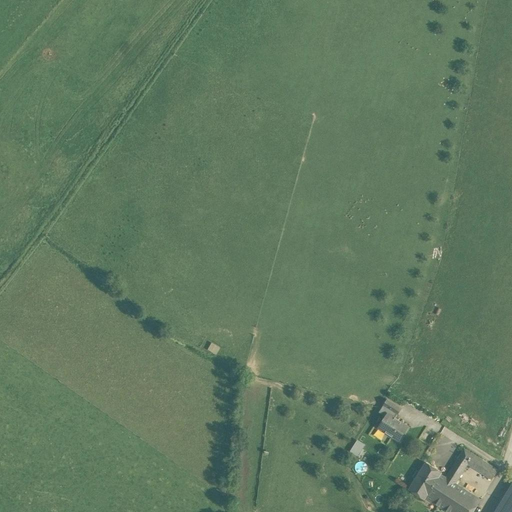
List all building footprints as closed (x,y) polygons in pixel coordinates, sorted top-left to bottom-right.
[(212,342),(208,350),(216,355),(221,347),(212,342)] [(388,413),(396,417),(402,408),(388,400),(380,412),(386,416),(388,413)] [(386,416),(378,428),(400,441),(409,426),(396,417),(388,413),(386,416)] [(359,455),(366,444),(358,439),(351,450),(359,455)] [(425,499),(426,498),(448,511),(473,511),(484,495),(477,491),(474,495),(456,483),(468,464),(492,479),(498,470),(465,448),(446,477),(441,474),(442,473),(426,462),(409,489),(425,499)] [(507,485),(511,478),(506,475),(502,482),(507,485)] [(398,477),(396,481),(407,486),(409,483),(398,477)] [(509,511),(511,508),(511,478),(507,485),(496,504),(508,511),(509,511)]
